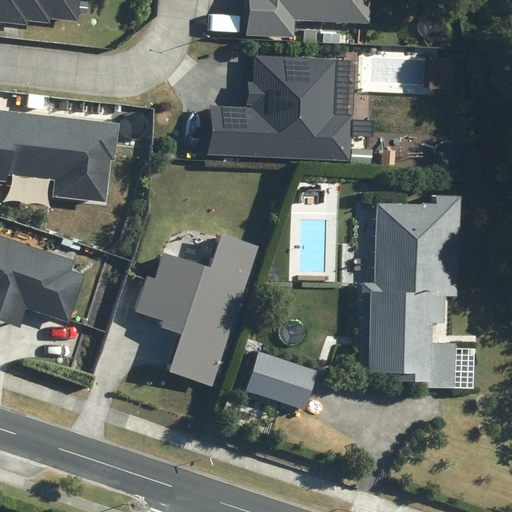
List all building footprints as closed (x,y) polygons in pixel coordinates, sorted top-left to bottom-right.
[(0,0),(0,24),(22,27),(23,22),(45,24),(46,19),(73,22),(75,0),(0,0)] [(290,22),(364,25),(365,0),(241,0),(240,36),(289,38),(290,22)] [(204,106),(202,155),(345,162),(347,116),(330,115),(333,60),(249,56),(248,83),(244,83),(243,108),(204,106)] [(371,100),(349,100),(348,123),(371,123),(371,100)] [(113,125),(0,112),(0,177),(46,182),(44,199),(99,205),(104,161),(110,162),(113,125)] [(350,150),(349,163),(370,164),(370,151),(350,150)] [(424,206),(369,205),(367,286),(356,285),(354,375),(381,375),(380,384),(417,385),(417,390),(448,390),(449,345),(420,345),(420,325),(433,326),(434,299),(448,299),(451,198),(425,198),(424,206)] [(207,389),(254,248),(213,235),(202,269),(157,254),(148,281),(139,278),(127,314),(154,323),(151,330),(172,337),(160,373),(207,389)] [(65,263),(0,241),(0,327),(11,331),(17,312),(61,326),(77,278),(61,273),(65,263)] [(251,353),(238,394),(298,412),(311,372),(251,353)]
